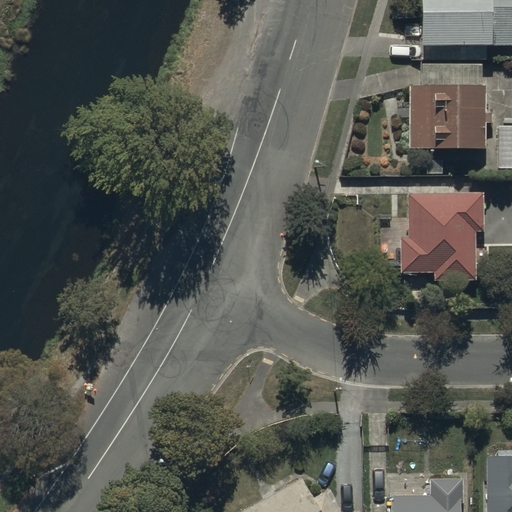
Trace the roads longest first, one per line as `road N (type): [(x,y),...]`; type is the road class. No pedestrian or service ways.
road 1 (residential): [(205,283),(341,351),(511,359)]
road 2 (residential): [(205,283),(309,0)]
road 3 (residential): [(65,511),(205,283)]
